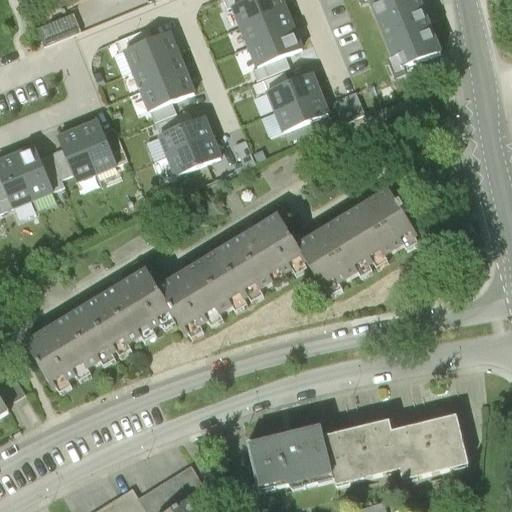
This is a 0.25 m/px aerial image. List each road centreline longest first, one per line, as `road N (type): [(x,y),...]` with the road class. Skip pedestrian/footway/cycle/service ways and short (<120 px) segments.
road 1 (residential): [(2,511),(46,485),(227,409),(379,369),(511,346)]
road 2 (residential): [(511,306),(244,362),(152,391),(0,465)]
road 3 (tertiary): [(465,0),(511,225)]
road 4 (residential): [(0,140),(86,105),(65,53)]
road 5 (residential): [(65,53),(198,0)]
